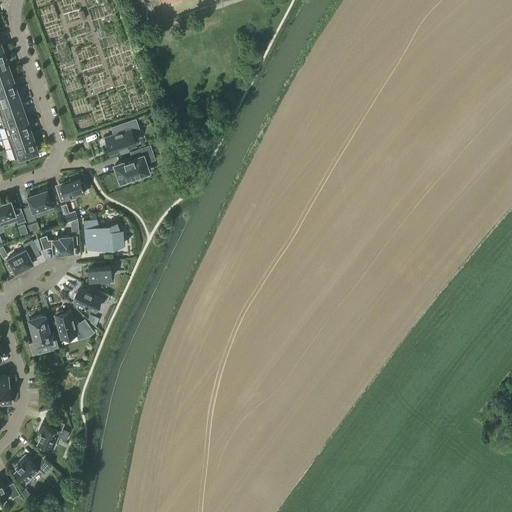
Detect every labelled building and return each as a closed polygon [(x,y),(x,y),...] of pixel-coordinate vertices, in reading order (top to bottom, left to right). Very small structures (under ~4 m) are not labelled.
[(0,71),(9,68),(6,57),(0,59),(0,71)] [(0,82),(7,80),(13,78),(9,68),(0,71),(0,82)] [(0,94),(17,89),(13,78),(7,80),(0,82),(0,94)] [(0,106),(20,99),(17,89),(0,94),(0,106)] [(0,115),(1,118),(24,110),(20,99),(0,106),(0,115)] [(3,126),(4,128),(28,120),(24,110),(1,118),(3,126)] [(114,134),(105,137),(110,151),(121,148),(121,149),(128,146),(128,145),(136,143),(132,133),(140,131),(136,118),(111,127),(114,134)] [(7,137),(8,139),(31,131),(28,120),(4,128),(7,137)] [(11,148),(12,149),(35,141),(31,131),(8,139),(11,148)] [(156,142),(159,148),(166,145),(164,139),(156,142)] [(35,141),(12,149),(15,159),(12,160),(14,167),(26,162),(24,157),(38,152),(35,141)] [(132,159),(115,165),(120,181),(122,181),(124,184),(130,181),(129,178),(138,175),(139,178),(147,176),(145,173),(148,172),(145,163),(155,159),(150,145),(129,152),(132,159)] [(57,191),(61,201),(72,197),(71,195),(84,191),(82,185),(83,185),(83,184),(82,184),(80,177),(70,181),(70,180),(69,180),(69,181),(61,184),(62,189),(57,191)] [(52,204),(47,189),(27,195),(31,205),(23,207),(28,222),(36,219),(33,211),(52,204)] [(11,200),(0,203),(0,220),(2,225),(17,220),(18,223),(25,220),(21,208),(14,210),(11,200)] [(97,218),(83,219),(85,239),(97,238),(97,245),(101,245),(101,242),(105,242),(105,248),(113,248),(112,244),(125,243),(123,228),(121,229),(118,221),(109,224),(110,226),(100,226),(97,218)] [(25,224),(19,226),(21,234),(28,232),(25,224)] [(62,252),(73,251),(72,244),(77,243),(77,236),(72,236),(60,237),(60,239),(53,239),(48,240),(46,235),(40,237),(44,249),(50,247),(53,247),(54,253),(62,253),(62,252)] [(9,270),(13,268),(15,272),(17,271),(18,273),(25,269),(24,267),(33,263),(31,258),(39,253),(32,239),(23,244),(25,248),(8,258),(9,259),(4,262),(9,270)] [(105,260),(93,261),(93,266),(88,267),(89,280),(101,279),(101,283),(110,282),(110,278),(111,278),(110,265),(105,265),(105,260)] [(91,307),(93,308),(97,300),(106,304),(110,295),(83,283),(79,291),(77,290),(73,299),(85,304),(85,305),(87,306),(87,305),(91,307)] [(63,311),(56,312),(57,314),(55,315),(61,338),(77,334),(78,339),(88,336),(94,332),(85,319),(79,323),(75,318),(73,318),(71,310),(63,313),(63,311)] [(29,319),(36,345),(50,341),(52,348),(58,347),(54,332),(50,333),(45,315),(29,319)] [(0,388),(9,387),(9,385),(10,385),(9,376),(8,376),(8,375),(0,375),(0,388)] [(0,400),(1,400),(1,403),(11,402),(9,387),(0,388),(0,400)] [(39,436),(40,436),(38,441),(53,448),(58,436),(55,435),(57,429),(61,431),(65,423),(52,418),(49,425),(42,422),(39,430),(41,431),(39,436)] [(44,474),(53,466),(39,452),(31,459),(26,454),(20,460),(21,462),(17,466),(18,467),(14,471),(26,482),(39,469),(44,474)] [(12,498),(20,493),(13,482),(5,487),(2,482),(1,482),(0,480),(0,499),(10,493),(12,498)] [(31,494),(25,488),(22,491),(26,499),(31,494)]
